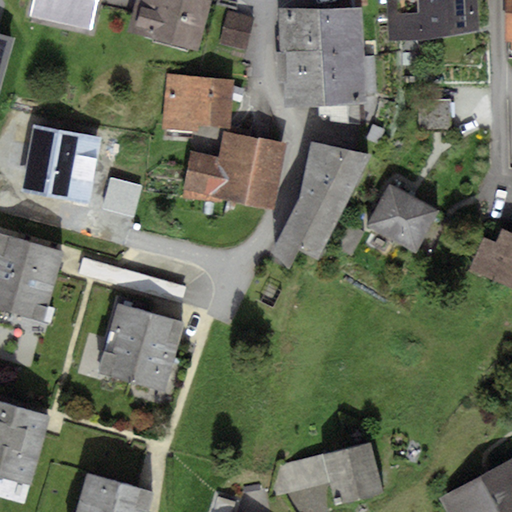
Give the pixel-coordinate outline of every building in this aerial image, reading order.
[(96,0),(34,0),(32,15),(92,27),(96,0)] [(212,2),(203,0),(137,0),(128,36),(198,54),(212,2)] [(388,0),(390,41),(480,31),(477,0),(388,0)] [(363,104),(360,9),(280,12),(283,106),(363,104)] [(247,55),(254,19),(229,14),(221,50),(247,55)] [(0,81),(12,40),(0,36),(0,81)] [(234,82),(168,77),(164,123),(230,129),(234,82)] [(452,133),(451,101),(421,101),(421,134),(452,133)] [(271,212),(284,145),(224,133),(219,159),(190,154),(182,195),(271,212)] [(316,258),(367,156),(311,143),(298,198),(277,239),(316,258)] [(435,210),(390,187),(368,230),(413,253),(435,210)] [(485,239),(471,271),(511,289),(511,234),(503,230),(497,245),(485,239)] [(62,252),(0,235),(0,309),(43,322),(62,252)] [(184,324),(117,305),(98,375),(165,393),(184,324)] [(50,416),(0,402),(0,476),(31,485),(50,416)] [(371,441),(321,455),(329,484),(335,506),(383,493),(371,441)] [(329,484),(321,455),(277,465),(273,496),(329,484)] [(511,511),(511,460),(442,498),(449,511),(511,511)] [(148,511),(153,493),(86,474),(76,511),(148,511)]
